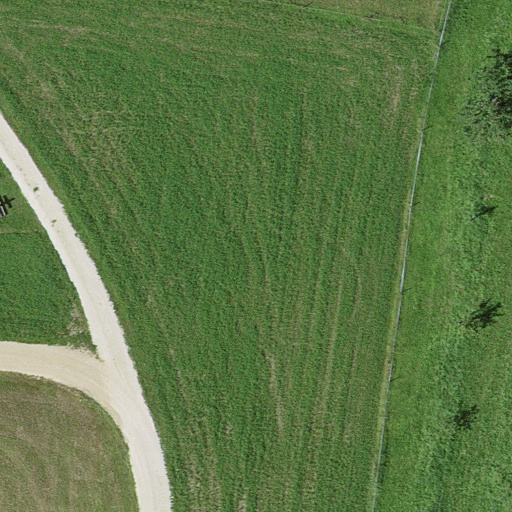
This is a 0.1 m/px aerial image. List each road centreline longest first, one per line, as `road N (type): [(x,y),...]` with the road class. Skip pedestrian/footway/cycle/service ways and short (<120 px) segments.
road 1 (track): [(0,135),(101,306),(125,393)]
road 2 (track): [(0,356),(42,358),(125,393)]
road 3 (track): [(125,393),(153,465),(157,511)]
